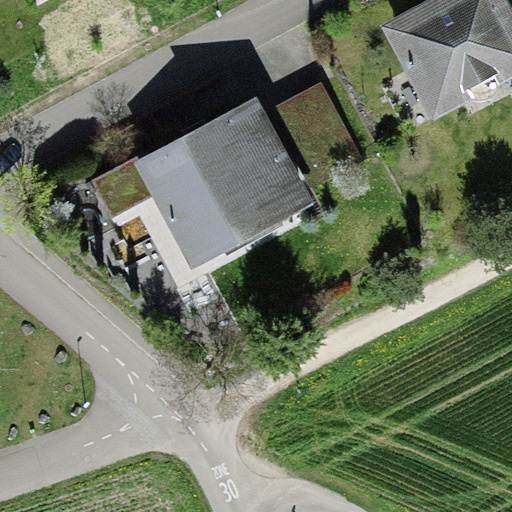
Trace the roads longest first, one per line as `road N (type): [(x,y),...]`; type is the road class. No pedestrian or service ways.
road 1 (track): [(511,251),(262,386),(218,466),(227,511)]
road 2 (residential): [(288,0),(0,151)]
road 3 (residential): [(0,254),(175,412)]
road 4 (residential): [(175,412),(218,466),(326,511)]
road 5 (residential): [(175,412),(0,472)]
